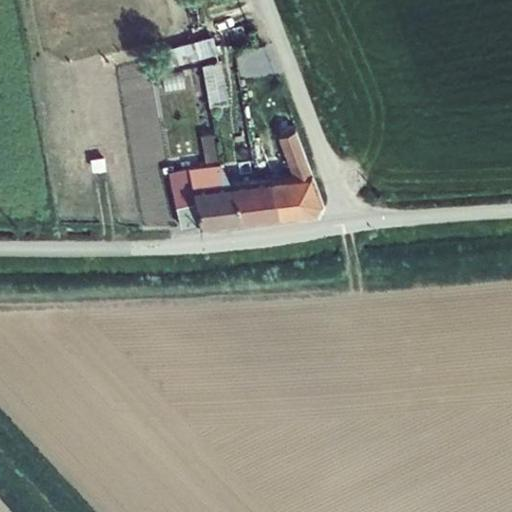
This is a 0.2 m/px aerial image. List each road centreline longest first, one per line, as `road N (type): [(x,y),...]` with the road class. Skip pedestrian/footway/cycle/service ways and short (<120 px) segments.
road 1 (residential): [(350,222),(161,248),(0,246)]
road 2 (unclassified): [(266,0),(350,222)]
road 3 (residential): [(511,209),(350,222)]
